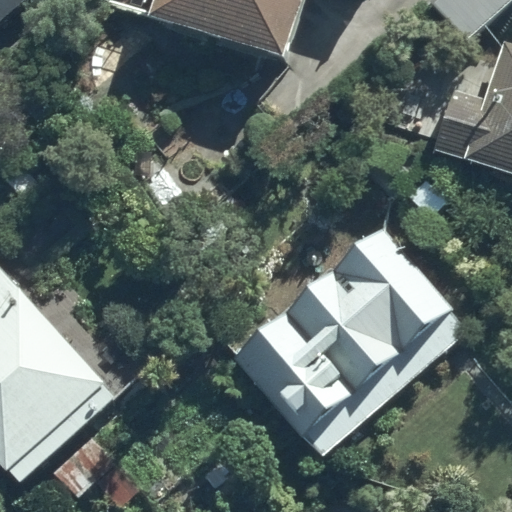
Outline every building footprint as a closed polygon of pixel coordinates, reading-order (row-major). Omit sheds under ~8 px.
[(0,0),(0,20),(24,0),(0,0)] [(162,0),(156,20),(288,63),(308,0),(162,0)] [(511,3),(511,0),(439,0),(432,6),(468,45),(511,3)] [(511,47),(505,45),(487,104),(455,94),(435,156),(511,179),(511,47)] [(384,236),(237,364),(325,465),(472,337),(384,236)] [(0,460),(26,488),(120,399),(5,278),(0,272),(0,460)]
